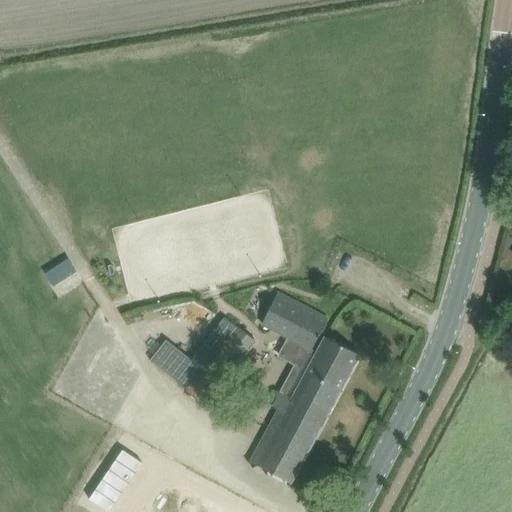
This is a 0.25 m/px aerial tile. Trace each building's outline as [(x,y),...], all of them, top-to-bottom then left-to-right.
[(261,323),(293,340),(311,350),(327,319),(277,292),(261,323)] [(185,392),(203,406),(254,341),(236,327),(185,392)] [(249,461),(291,483),(359,355),(324,337),(291,398),(280,392),(272,406),(277,409),(249,461)] [(256,425),(251,435),(259,439),(264,429),(256,425)] [(122,449),(88,499),(107,511),(108,511),(142,463),(122,449)] [(232,511),(235,508),(209,495),(200,511),(232,511)]
